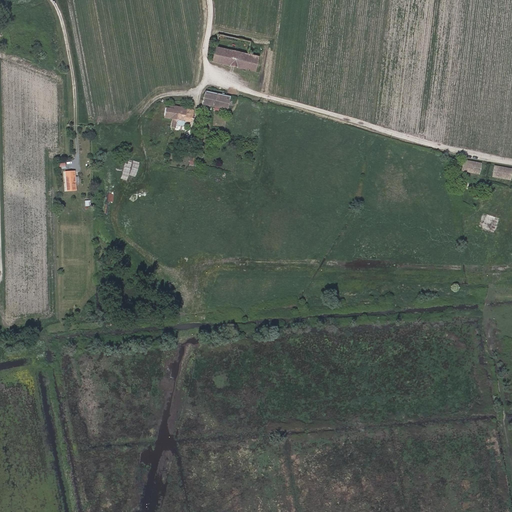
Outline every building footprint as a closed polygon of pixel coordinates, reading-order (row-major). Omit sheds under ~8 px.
[(216,46),(213,61),(256,70),(259,56),(216,46)] [(233,105),(235,97),(206,91),(203,105),(229,110),(229,104),(233,105)] [(173,113),(165,112),(164,119),(193,124),(196,109),(176,105),(175,112),(173,113)] [(194,139),(190,160),(197,162),(201,140),(194,139)] [(148,161),(155,163),(157,157),(150,155),(148,161)] [(479,173),(480,164),(463,161),(462,170),(479,173)] [(509,179),(511,170),(494,166),(492,176),(509,179)] [(77,175),(67,175),(67,191),(77,191),(77,175)] [(485,214),(480,227),(495,232),(499,218),(485,214)]
